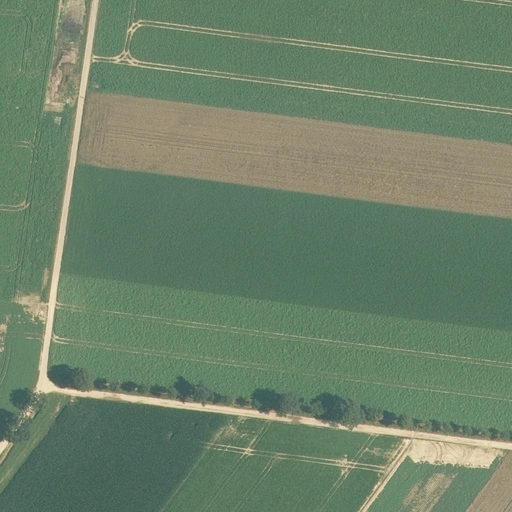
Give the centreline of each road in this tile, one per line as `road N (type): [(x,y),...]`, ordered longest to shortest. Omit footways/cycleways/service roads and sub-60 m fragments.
road 1 (track): [(100,0),(45,397),(0,464)]
road 2 (track): [(46,391),(275,424),(511,444)]
